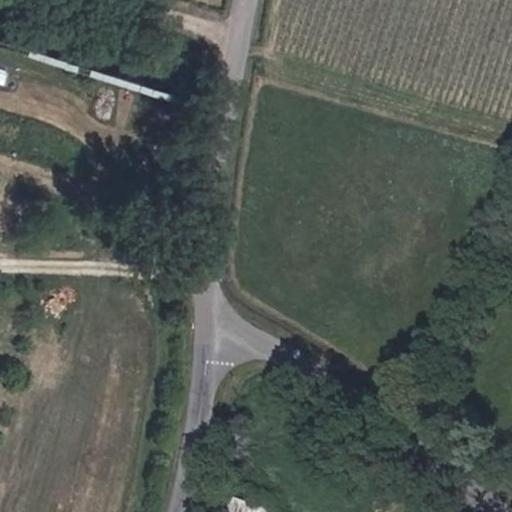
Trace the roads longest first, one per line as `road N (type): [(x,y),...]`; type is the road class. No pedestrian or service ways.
road 1 (unclassified): [(208,327),(246,333),(303,365),(509,511)]
road 2 (unclassified): [(208,327),(216,167),(250,0)]
road 3 (unclassified): [(180,511),(208,327)]
